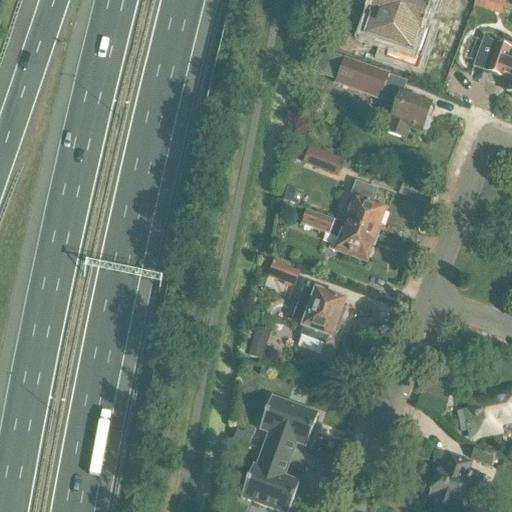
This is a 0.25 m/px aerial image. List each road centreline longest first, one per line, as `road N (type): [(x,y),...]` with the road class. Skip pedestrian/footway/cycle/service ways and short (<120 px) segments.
road 1 (motorway): [(70,511),(181,0)]
road 2 (motorway): [(116,0),(7,511)]
road 3 (residential): [(425,298),(348,511)]
road 4 (residential): [(511,143),(485,133),(425,298)]
road 5 (motorway): [(52,0),(0,150)]
